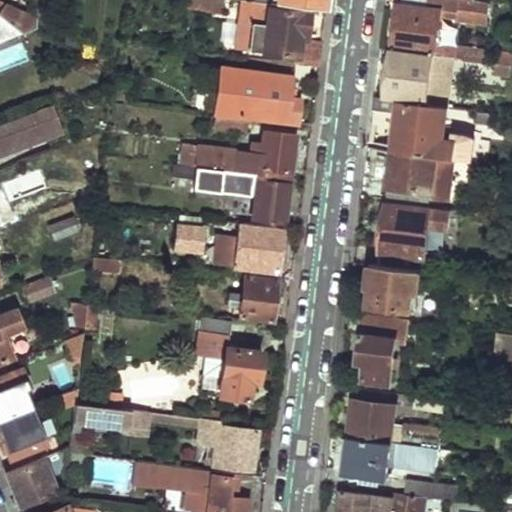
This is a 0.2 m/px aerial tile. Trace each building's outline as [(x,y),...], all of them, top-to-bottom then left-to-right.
[(252,0),(185,0),(185,8),(239,14),(234,49),(299,57),(298,64),(319,66),(322,42),(305,40),(308,12),(270,7),(270,2),(252,0)] [(278,0),(278,3),(326,10),(327,0),(278,0)] [(462,0),(427,0),(426,8),(442,10),(461,13),(462,0)] [(462,0),(461,13),(460,18),(487,22),(489,2),(476,0),(462,0)] [(400,4),(393,48),(435,54),(436,42),(442,10),(426,8),(400,4)] [(0,5),(0,19),(20,34),(37,28),(38,19),(0,5)] [(0,42),(20,34),(0,19),(0,42)] [(436,42),(435,54),(456,57),(458,45),(436,42)] [(458,45),(456,57),(476,60),(491,62),(493,49),(458,45)] [(393,48),(387,97),(400,99),(448,106),(456,57),(435,54),(393,48)] [(476,60),(474,70),(490,72),(491,62),(476,60)] [(223,69),(219,113),(251,116),(297,122),(300,97),(289,96),(291,77),(223,69)] [(376,95),(374,109),(398,113),(400,104),(400,99),(387,97),(376,95)] [(384,138),(383,147),(394,149),(459,158),(472,160),(476,136),(469,133),(453,130),(442,128),(444,110),(400,104),(398,113),(395,139),(384,138)] [(0,157),(64,134),(54,106),(0,125),(0,157)] [(479,110),(477,121),(492,123),(493,112),(479,110)] [(217,113),(216,118),(218,118),(250,122),(251,117),(251,116),(219,113),(217,113)] [(218,118),(217,128),(249,132),(250,122),(218,118)] [(229,169),(229,172),(289,180),(296,136),(264,132),(262,144),(251,143),(250,154),(237,152),(236,165),(230,164),(229,169)] [(180,142),(178,162),(229,169),(230,164),(233,150),(180,142)] [(394,149),(388,192),(453,201),(459,158),(394,149)] [(171,165),(167,186),(255,198),(253,211),(244,210),(243,217),(284,223),(289,180),(229,172),(171,165)] [(388,205),(382,252),(425,258),(429,226),(454,229),(456,221),(448,220),(449,213),(388,205)] [(511,216),(500,215),(498,224),(511,225),(511,216)] [(70,216),(47,225),(53,241),(77,232),(70,216)] [(239,233),(236,264),(278,271),(284,229),(240,224),(239,233)] [(179,227),(176,247),(199,250),(202,230),(179,227)] [(223,231),(220,262),(236,264),(239,233),(223,231)] [(375,265),(372,284),(376,285),(386,286),(384,306),(409,309),(411,295),(412,289),(417,290),(420,271),(375,265)] [(51,272),(21,284),(27,298),(57,288),(51,272)] [(238,293),(237,301),(242,301),(240,316),(271,320),(276,280),(245,276),(243,293),(238,293)] [(376,285),(376,291),(379,292),(378,306),(384,306),(386,286),(376,285)] [(89,302),(70,300),(75,325),(86,327),(87,324),(89,305),(89,302)] [(97,306),(89,305),(87,324),(95,325),(97,306)] [(12,310),(0,314),(0,361),(12,357),(3,333),(19,327),(12,310)] [(367,314),(360,362),(366,363),(363,381),(388,384),(394,342),(410,344),(413,320),(367,314)] [(230,321),(199,318),(194,354),(205,356),(202,375),(222,378),(219,393),(249,397),(252,378),(259,379),(262,352),(226,346),(230,321)] [(511,333),(502,332),(498,358),(511,359),(511,333)] [(18,368),(0,375),(0,417),(33,406),(18,368)] [(418,395),(416,407),(442,411),(445,399),(418,395)] [(354,400),(349,438),(390,444),(396,405),(354,400)] [(151,420),(197,426),(195,443),(215,446),(214,458),(206,457),(205,464),(252,470),(258,431),(218,425),(219,420),(198,417),(198,418),(152,412),(131,409),(131,412),(77,405),(72,443),(71,453),(87,455),(90,439),(82,438),(85,421),(130,427),(129,432),(149,435),(151,420)] [(33,406),(0,417),(0,430),(11,458),(48,443),(33,406)] [(349,438),(344,473),(385,479),(389,458),(390,444),(349,438)] [(401,438),(400,445),(411,447),(439,450),(441,440),(426,438),(426,441),(401,438)] [(390,444),(389,458),(408,463),(411,447),(400,445),(390,444)] [(439,450),(411,447),(408,463),(408,465),(441,469),(443,451),(439,450)] [(87,455),(71,453),(70,463),(87,466),(87,455)] [(65,501),(68,483),(60,486),(48,454),(5,471),(14,493),(21,511),(43,511),(66,504),(65,501)] [(233,496),(235,474),(139,461),(136,484),(188,490),(186,509),(208,511),(251,511),(253,499),(233,496)] [(409,477),(407,494),(431,498),(457,501),(458,484),(409,477)] [(342,491),(338,511),(429,511),(431,498),(407,494),(392,492),(392,498),(342,491)]
